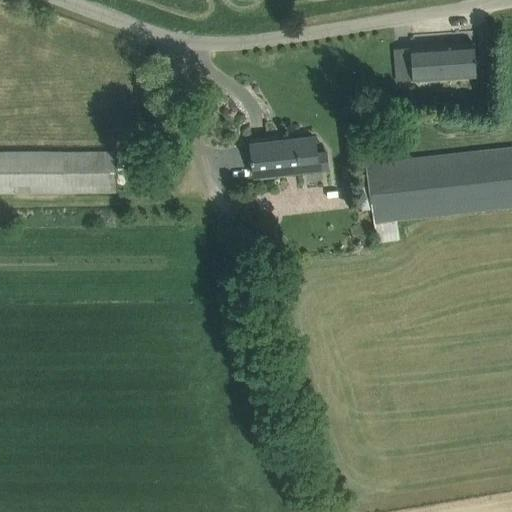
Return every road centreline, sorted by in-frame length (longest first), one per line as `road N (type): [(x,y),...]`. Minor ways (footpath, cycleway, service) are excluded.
road 1 (track): [(309,511),(184,42)]
road 2 (unclassified): [(68,0),(184,42),(250,42),(500,0)]
